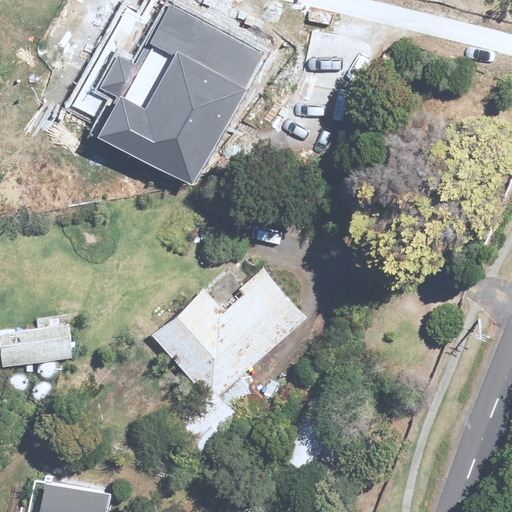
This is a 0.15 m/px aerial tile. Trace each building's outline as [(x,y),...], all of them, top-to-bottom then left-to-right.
[(121,95),(100,134),(193,184),(263,54),(166,1),(134,61),(118,52),(100,84),(121,95)] [(369,38),(301,34),(298,91),(366,95),(369,38)] [(239,374),(304,315),(259,266),(218,304),(200,285),(148,333),(197,386),(162,418),(203,464),(268,405),(239,374)] [(36,328),(0,329),(0,360),(67,357),(65,316),(35,318),(36,328)] [(348,423),(302,402),(278,457),(324,477),(348,423)] [(103,511),(108,493),(40,479),(32,511),(103,511)]
